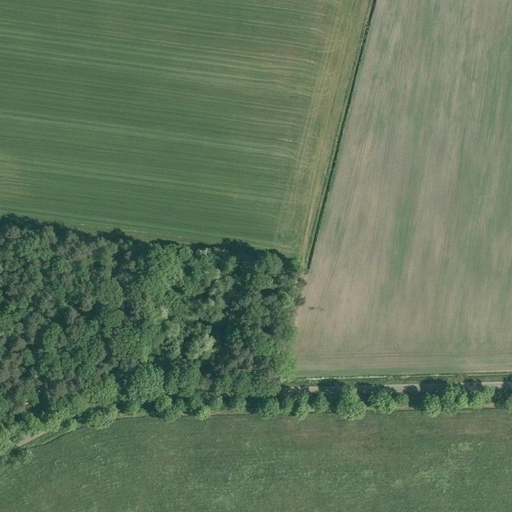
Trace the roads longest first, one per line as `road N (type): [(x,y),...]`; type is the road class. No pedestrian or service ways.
road 1 (unclassified): [(0,457),(110,401),(149,392),(511,384)]
road 2 (track): [(282,389),(305,288),(302,266),(367,0)]
